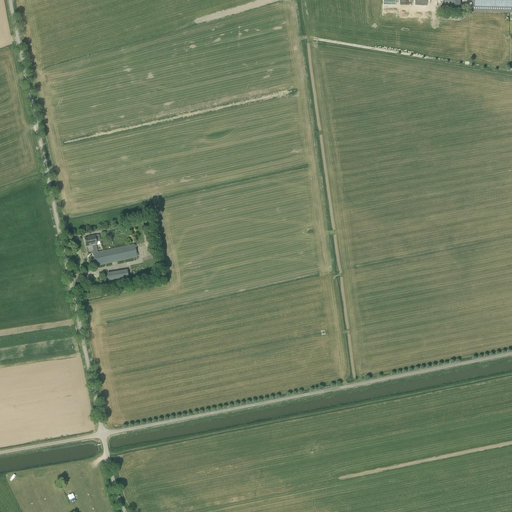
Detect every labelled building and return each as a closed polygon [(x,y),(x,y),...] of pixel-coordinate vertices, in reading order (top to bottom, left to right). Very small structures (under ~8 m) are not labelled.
[(419,0),(419,9),(430,9),(429,0),(419,0)] [(444,0),(444,11),(460,12),(459,0),(444,0)] [(511,0),(472,0),(472,12),(510,13),(511,13),(511,12),(511,0)] [(95,236),(88,237),(88,238),(84,239),(86,247),(92,246),(93,253),(92,253),(95,267),(137,257),(134,244),(97,252),(96,245),(96,242),(100,241),(99,235),(95,236)] [(109,287),(129,283),(127,270),(107,273),(109,287)]
